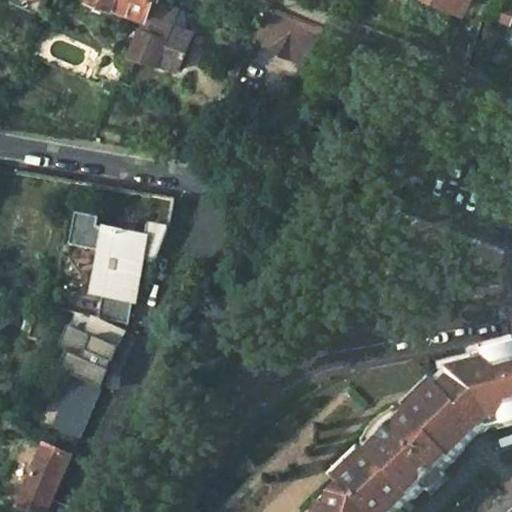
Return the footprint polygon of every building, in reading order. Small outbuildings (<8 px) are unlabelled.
[(102,0),(132,11),(147,16),(153,0),(102,0)] [(132,55),(162,66),(164,62),(183,70),(198,33),(175,24),(182,10),(171,6),(173,0),(153,0),(147,16),(133,52),(132,55)] [(440,0),(461,10),(465,0),(440,0)] [(511,6),(504,4),(497,20),(510,25),(511,20),(511,6)] [(326,30),(270,8),(257,43),(303,70),(326,30)] [(147,16),(132,11),(118,45),(133,52),(147,16)] [(332,126),(313,116),(306,132),(325,141),(332,126)] [(169,224),(151,225),(149,237),(101,230),(86,314),(130,322),(134,299),(138,300),(145,257),(157,259),(163,244),(169,224)] [(125,333),(96,320),(89,333),(73,327),(60,355),(83,364),(54,429),(79,440),(125,333)] [(511,354),(493,359),(494,365),(453,375),(455,382),(445,392),(483,430),(484,432),(494,425),(500,431),(511,427),(511,354)] [(359,473),(356,475),(343,488),(346,490),(344,491),(351,497),(336,511),(398,511),(412,499),(414,500),(426,489),(442,473),(454,462),(453,460),(483,430),(445,392),(437,384),(422,399),(426,404),(356,470),(359,473)] [(47,511),(71,457),(46,447),(18,509),(25,511),(47,511)] [(442,473),(426,489),(433,497),(449,481),(442,473)]
